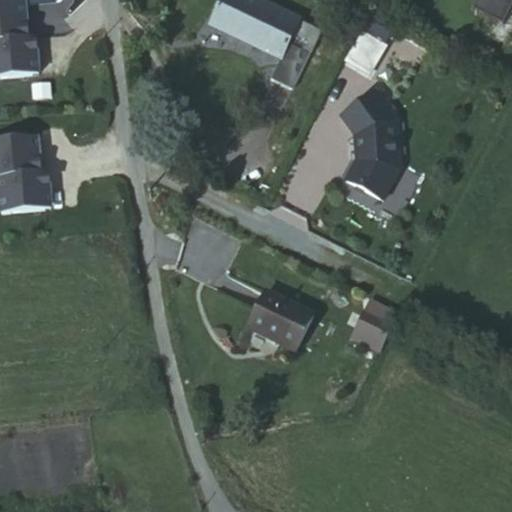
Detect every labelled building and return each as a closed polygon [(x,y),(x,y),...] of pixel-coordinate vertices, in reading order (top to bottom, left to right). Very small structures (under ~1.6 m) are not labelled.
[(325,24),(272,0),(229,0),(222,18),(286,48),(274,76),(298,87),(325,24)] [(511,0),(475,0),(471,10),(503,25),(511,4),(511,0)] [(0,104),(38,101),(34,64),(27,65),(24,29),(0,31),(0,104)] [(387,100),(342,107),(356,198),(400,192),(387,100)] [(0,218),(3,243),(52,236),(48,199),(41,200),(37,164),(0,169),(0,218)] [(307,309),(255,285),(238,321),(289,345),(307,309)] [(361,311),(351,343),(385,354),(396,322),(361,311)]
